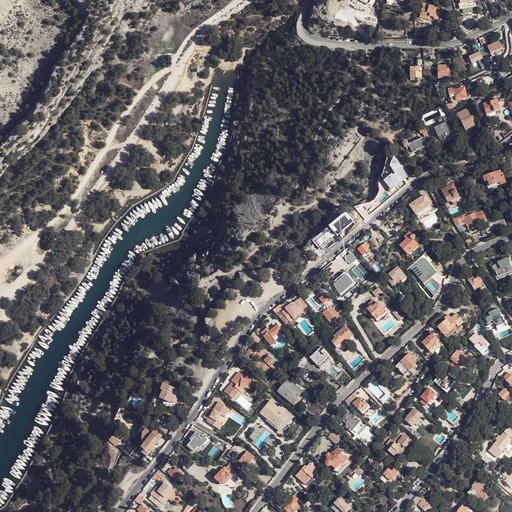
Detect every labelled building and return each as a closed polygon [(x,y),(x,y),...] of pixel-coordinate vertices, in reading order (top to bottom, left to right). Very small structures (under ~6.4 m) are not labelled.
[(473,2),(475,2),(474,0),(455,0),(456,0),(458,0),(459,9),(474,6),(473,2)] [(434,18),(438,19),(440,13),(435,12),(436,7),(423,3),(420,16),(427,17),(429,18),(430,17),(434,18)] [(483,49),(488,58),(491,57),(503,51),(503,49),(501,46),(499,41),(483,49)] [(488,58),(483,49),(479,51),(480,52),(469,57),(472,64),(478,61),(482,69),(486,67),(483,61),(486,59),(488,58)] [(433,62),(424,62),(425,69),(433,69),(433,73),(437,73),(437,65),(433,65),(433,62)] [(448,66),(438,65),(438,80),(440,80),(440,78),(442,78),(442,76),(448,76),(448,66)] [(421,67),(410,67),(410,80),(415,80),(415,77),(421,77),(421,67)] [(459,86),(447,89),(450,102),(467,98),(465,88),(460,89),(459,86)] [(472,96),(473,99),(482,94),(479,89),(472,96)] [(486,114),(494,112),(494,111),(500,109),(497,100),(483,104),(486,114)] [(464,128),(474,123),(478,121),(474,115),(471,117),(467,109),(457,114),(464,128)] [(445,131),(450,129),(444,115),(437,118),(438,122),(433,124),(437,135),(445,131)] [(428,127),(422,130),(424,135),(426,134),(429,142),(434,140),(428,127)] [(428,146),(424,138),(420,140),(421,140),(414,143),(410,145),(408,141),(404,143),(406,148),(407,147),(410,146),(414,153),(418,152),(417,150),(418,150),(418,151),(419,152),(424,150),(423,149),(422,148),(424,147),(424,148),(428,146)] [(393,174),(382,181),(389,192),(407,177),(393,156),(389,166),(393,174)] [(489,186),(505,181),(502,174),(501,174),(500,171),(483,177),(484,182),(487,181),(489,186)] [(449,188),(442,191),(447,201),(459,195),(453,183),(452,183),(451,181),(448,183),(449,185),(448,186),(449,188)] [(309,184),(306,182),(303,188),(305,189),(300,197),(309,202),(313,194),(312,193),(314,189),(309,186),(309,184)] [(425,184),(420,187),(425,195),(430,192),(425,184)] [(431,205),(425,195),(410,205),(416,215),(431,205)] [(460,196),(459,195),(447,201),(448,203),(460,196)] [(329,226),(312,240),(319,248),(321,246),(322,248),(332,239),(335,243),(343,236),(341,233),(355,221),(346,210),(329,225),(329,226)] [(452,219),(457,228),(466,224),(466,225),(470,224),(471,225),(477,223),(477,222),(478,222),(480,221),(480,222),(486,219),(483,210),(475,214),(475,213),(464,217),(463,215),(452,219)] [(479,225),(478,222),(477,222),(477,223),(471,225),(470,224),(466,225),(469,232),(480,228),(479,225)] [(405,237),(407,239),(400,245),(408,255),(406,256),(407,256),(408,257),(409,258),(410,257),(415,253),(414,252),(419,247),(417,243),(414,240),(415,239),(415,238),(415,237),(415,236),(415,235),(414,235),(413,235),(412,235),(410,233),(405,237)] [(465,240),(468,245),(477,242),(474,236),(465,240)] [(366,250),(367,249),(369,247),(366,243),(358,249),(363,255),(367,252),(366,250)] [(511,262),(510,258),(493,265),(498,276),(511,269),(511,267),(510,263),(511,262)] [(399,278),(402,281),(407,277),(399,267),(387,277),(392,284),(399,278)] [(478,286),(481,284),(475,274),(468,279),(474,289),(473,290),(474,291),(478,288),(478,286)] [(395,287),(402,281),(399,278),(392,284),(395,287)] [(330,299),(324,304),(328,309),(323,313),(331,323),(340,317),(332,307),(334,304),(330,299)] [(297,309),(300,313),(301,314),(305,311),(297,301),(282,312),(290,322),(295,319),(294,318),(291,314),(297,309)] [(367,309),(370,312),(373,316),(378,322),(387,314),(378,302),(373,306),(372,305),(367,309)] [(500,318),(503,317),(502,315),(499,308),(488,313),(489,316),(483,319),(488,329),(493,327),(492,325),(494,324),(495,326),(502,323),(500,318)] [(294,318),(300,313),(297,309),(291,314),(294,318)] [(399,322),(403,319),(396,309),(392,313),(399,322)] [(458,327),(464,323),(457,313),(451,317),(449,314),(445,318),(446,320),(438,327),(444,334),(456,325),(458,327)] [(505,323),(503,317),(500,318),(502,323),(495,326),(496,328),(505,323)] [(261,332),(272,346),(277,342),(273,337),(282,330),(278,325),(270,331),(267,328),(261,332)] [(456,325),(444,334),(445,337),(458,327),(456,325)] [(353,334),(346,326),(334,336),(335,339),(332,342),(337,348),(343,343),(343,342),(353,334)] [(253,332),(249,339),(253,341),(257,336),(253,332)] [(429,351),(432,354),(442,345),(439,342),(434,335),(434,334),(434,333),(433,332),(432,332),(431,332),(430,332),(430,333),(430,334),(430,335),(430,336),(422,343),(429,351)] [(484,341),(482,339),(476,333),(469,340),(475,345),(474,346),(484,356),(490,351),(487,347),(490,345),(485,340),(484,341)] [(249,339),(245,344),(248,346),(251,348),(259,338),(257,336),(253,341),(249,339)] [(260,339),(259,338),(251,348),(245,356),(256,366),(259,369),(262,372),(269,366),(270,367),(275,362),(270,356),(261,363),(253,355),(258,348),(258,347),(258,346),(258,345),(257,344),(257,343),(257,342),(260,339)] [(322,347),(310,358),(318,366),(320,369),(331,359),(328,356),(326,353),(327,352),(322,347)] [(462,361),(466,357),(458,351),(451,359),(453,361),(451,365),(456,369),(459,366),(460,366),(464,362),(462,361)] [(395,367),(404,375),(410,370),(414,366),(414,365),(416,362),(409,354),(395,367)] [(500,372),(499,374),(504,378),(511,385),(511,383),(511,376),(508,373),(507,374),(505,373),(507,371),(504,368),(500,372)] [(445,390),(455,379),(449,374),(439,385),(445,390)] [(232,384),(225,392),(234,400),(240,392),(239,390),(241,388),(251,390),(252,381),(243,379),(237,375),(231,384),(232,384)] [(456,380),(455,379),(445,390),(446,391),(456,380)] [(299,389),(288,380),(278,391),(289,402),(292,404),(295,406),(305,394),(302,392),(299,389)] [(171,393),(174,388),(162,383),(161,389),(163,390),(160,398),(171,403),(174,394),(171,393)] [(428,403),(436,395),(429,388),(421,397),(423,399),(421,402),(425,406),(428,403)] [(499,394),(505,401),(511,395),(505,389),(499,394)] [(391,398),(394,396),(389,391),(387,393),(385,394),(379,400),(383,404),(390,398),(391,398)] [(353,394),(348,398),(359,410),(361,412),(370,405),(368,403),(366,404),(360,397),(358,399),(353,394)] [(269,420),(271,422),(281,430),(291,417),(288,415),(282,410),(279,408),(270,401),(260,413),(266,418),(269,420)] [(227,414),(229,411),(218,403),(213,411),(214,411),(212,413),(208,411),(203,418),(207,421),(206,422),(218,430),(221,425),(217,422),(221,416),(227,414)] [(407,418),(405,421),(412,427),(414,424),(415,424),(421,417),(418,415),(420,413),(414,409),(407,417),(407,418)] [(349,430),(351,432),(360,422),(350,413),(350,414),(347,411),(340,418),(343,421),(339,425),(344,429),(346,428),(349,430)] [(158,440),(151,435),(152,433),(147,429),(144,433),(142,444),(143,445),(141,448),(144,449),(144,451),(149,454),(155,446),(155,444),(158,440)] [(491,448),(500,456),(503,452),(502,452),(511,439),(511,432),(508,429),(491,448)] [(344,437),(336,430),(330,436),(338,444),(344,437)] [(371,441),(361,432),(359,434),(369,443),(371,441)] [(388,450),(394,455),(397,451),(399,452),(402,449),(400,447),(403,445),(406,448),(412,442),(403,435),(398,441),(399,442),(397,444),(391,439),(386,444),(390,448),(388,450)] [(187,446),(193,451),(196,448),(198,449),(203,442),(199,439),(198,439),(195,437),(191,441),(191,442),(187,446)] [(397,451),(394,455),(398,458),(406,448),(403,445),(400,447),(402,449),(399,452),(397,451)] [(331,454),(327,458),(325,460),(327,462),(326,462),(326,463),(326,464),(326,465),(327,466),(328,466),(329,466),(330,466),(331,465),(335,469),(334,470),(337,473),(339,473),(346,465),(344,463),(348,460),(337,449),(333,453),(332,452),(331,454)] [(239,462),(245,467),(254,457),(247,451),(239,462)] [(193,460),(202,465),(205,460),(196,455),(193,460)] [(304,469),(303,469),(296,476),(305,484),(303,486),(306,489),(314,480),(312,478),(319,471),(311,463),(307,467),(304,469)] [(167,472),(174,479),(181,472),(176,467),(173,470),(171,468),(167,472)] [(237,475),(231,469),(229,471),(225,467),(216,477),(215,477),(215,478),(221,484),(222,485),(223,485),(224,484),(225,484),(223,487),(224,487),(225,487),(227,486),(228,486),(229,487),(231,487),(233,487),(234,486),(235,486),(235,485),(236,484),(236,483),(236,482),(236,481),(236,480),(235,478),(234,478),(237,475)] [(386,477),(389,479),(391,482),(396,476),(395,475),(398,472),(394,468),(392,470),(389,467),(383,473),(384,474),(380,478),(383,481),(386,477)] [(158,470),(154,476),(157,478),(159,480),(161,478),(162,479),(165,475),(158,470)] [(481,492),(488,484),(483,480),(481,483),(477,480),(472,487),(473,488),(468,493),(473,498),(475,495),(480,500),(481,500),(482,500),(484,499),(485,499),(485,498),(485,497),(485,496),(485,495),(485,494),(484,494),(481,492)] [(151,494),(163,504),(167,500),(165,498),(172,489),(165,483),(159,490),(156,487),(151,494)] [(491,486),(488,484),(481,492),(484,494),(491,486)] [(341,496),(330,507),(335,511),(346,511),(349,509),(348,508),(352,504),(346,499),(345,500),(341,496)] [(282,507),(286,502),(281,498),(277,502),(282,507)] [(423,498),(421,500),(422,501),(419,504),(426,511),(432,506),(423,498)] [(284,509),(287,511),(288,511),(297,503),(292,499),(286,505),(287,506),(284,509)]
